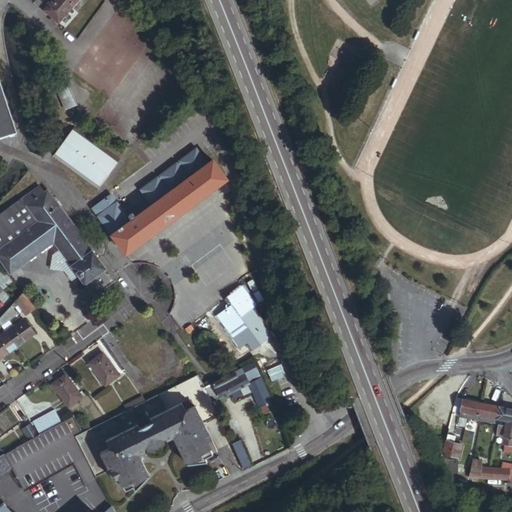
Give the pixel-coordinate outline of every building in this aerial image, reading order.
[(59,23),(79,0),(53,0),(44,11),(59,23)] [(0,138),(16,133),(0,82),(0,138)] [(75,105),(64,82),(56,86),(67,108),(75,105)] [(118,157),(72,124),(51,154),(97,187),(118,157)] [(126,255),(227,180),(213,161),(207,165),(196,150),(179,162),(180,164),(177,166),(176,164),(159,177),(160,178),(158,180),(157,179),(140,191),(152,207),(131,222),(112,196),(94,210),(126,255)] [(105,270),(49,192),(45,194),(40,187),(23,200),(39,222),(0,251),(0,258),(11,274),(54,242),(85,285),(105,270)] [(94,210),(112,196),(111,195),(93,209),(94,210)] [(0,251),(39,222),(23,200),(0,216),(0,251)] [(269,338),(250,311),(255,308),(240,287),(224,298),(230,306),(216,317),(239,348),(246,344),(252,351),(269,338)] [(36,309),(25,294),(18,301),(28,315),(36,309)] [(0,324),(2,327),(17,316),(11,308),(0,318),(0,324)] [(17,348),(35,335),(24,321),(13,328),(12,326),(5,331),(6,333),(17,348)] [(17,348),(6,333),(0,337),(0,359),(0,360),(17,348)] [(120,377),(103,354),(89,364),(106,387),(120,377)] [(272,402),(254,363),(213,383),(221,399),(250,384),(261,408),(272,402)] [(213,440),(205,424),(220,417),(214,403),(213,404),(204,388),(206,387),(199,375),(145,402),(127,411),(107,421),(83,433),(75,438),(97,478),(110,471),(115,480),(120,478),(126,491),(135,487),(137,490),(151,476),(144,461),(143,460),(144,455),(147,453),(146,451),(150,449),(163,442),(168,440),(169,442),(172,440),(178,443),(178,444),(188,465),(209,463),(207,459),(214,455),(208,443),(213,440)] [(83,398),(67,376),(53,386),(69,408),(83,398)] [(221,399),(213,383),(206,387),(204,388),(213,404),(214,403),(221,399)] [(127,411),(145,402),(143,398),(125,407),(127,411)] [(479,416),(482,404),(464,400),(461,412),(477,415),(479,416)] [(498,420),(500,408),(482,404),(479,416),(496,419),(498,420)] [(511,422),(511,410),(500,408),(498,420),(502,421),(508,422),(511,422)] [(39,434),(61,422),(55,411),(33,423),(39,434)] [(476,421),(477,415),(461,412),(460,418),(476,421)] [(495,425),(496,419),(479,416),(477,415),(476,421),(495,425)] [(29,441),(4,457),(13,471),(11,472),(23,493),(74,465),(87,487),(98,480),(97,478),(75,438),(83,433),(74,417),(38,436),(29,441)] [(38,436),(32,426),(23,431),(29,441),(38,436)] [(506,437),(507,428),(501,426),(500,426),(498,436),(506,437)] [(252,466),(241,441),(232,445),(243,470),(252,466)] [(154,450),(162,446),(163,444),(163,442),(150,449),(151,450),(154,450)] [(452,459),(454,446),(446,445),(444,458),(452,459)] [(461,460),(463,447),(454,446),(452,459),(461,460)] [(0,479),(11,472),(13,471),(4,457),(0,459),(0,479)] [(482,475),(483,469),(484,462),(476,461),(473,478),(482,479),(482,478),(482,477),(477,476),(478,474),(482,475)] [(459,474),(460,463),(452,462),(450,473),(459,474)] [(511,482),(511,476),(511,472),(503,471),(501,471),(502,469),(498,468),(498,470),(493,470),(491,479),(511,482)] [(491,479),(493,470),(483,469),(482,475),(478,474),(477,476),(482,477),(482,478),(491,479)] [(0,507),(0,511),(11,511),(4,503),(0,507)]
